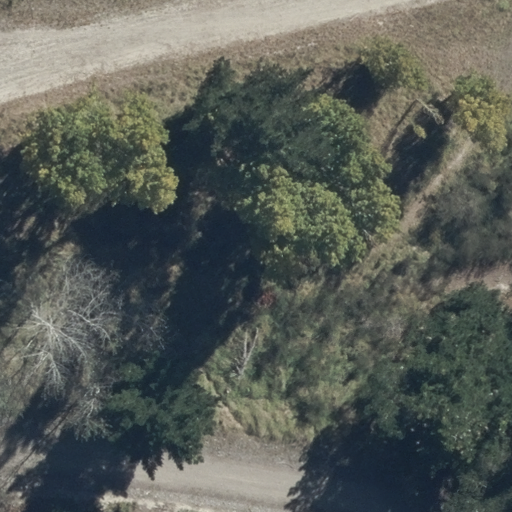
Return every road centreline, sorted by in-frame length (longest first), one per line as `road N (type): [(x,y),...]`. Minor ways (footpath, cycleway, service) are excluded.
road 1 (track): [(0,211),(241,262),(349,254),(432,180),(511,56)]
road 2 (track): [(0,88),(348,0)]
road 3 (track): [(235,511),(0,479)]
